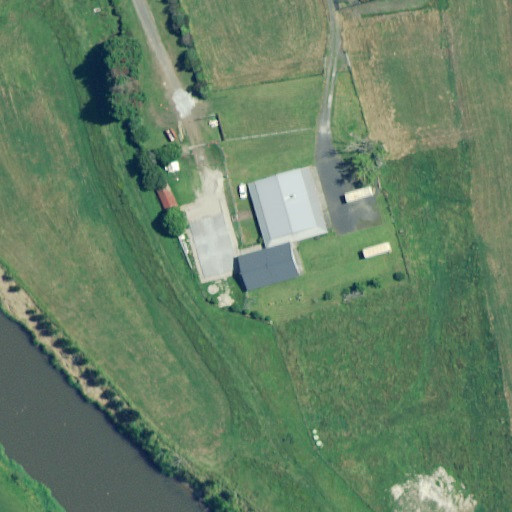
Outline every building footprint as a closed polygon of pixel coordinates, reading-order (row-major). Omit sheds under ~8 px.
[(268,250),(239,259),(249,294),(301,279),(291,244),(328,233),(325,221),(329,220),(314,166),(313,163),(322,160),(320,152),(314,153),(312,144),(307,146),(303,130),(239,149),(249,182),(249,185),(268,250)] [(180,213),(169,186),(159,191),(170,217),(180,213)] [(228,208),(223,189),(213,192),(218,211),(228,208)] [(232,270),(219,224),(195,231),(208,276),(232,270)] [(256,230),(235,234),(237,245),(258,241),(256,230)]
